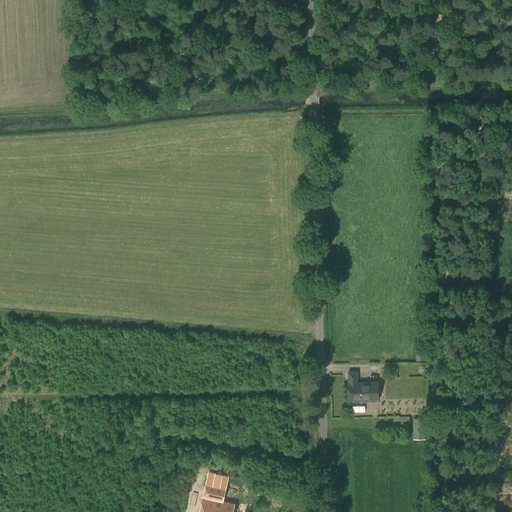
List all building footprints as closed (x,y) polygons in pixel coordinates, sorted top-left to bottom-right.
[(416,348),(416,361),(426,361),(426,349),(416,348)] [(378,382),(369,383),(357,383),(357,372),(348,372),(349,383),(348,383),(349,401),(378,400),(378,382)] [(413,418),(413,439),(432,439),(431,418),(413,418)] [(202,497),(203,498),(199,511),(232,511),(234,505),(223,502),(229,477),(208,473),(202,497)] [(179,481),(174,508),(183,510),(189,483),(179,481)]
